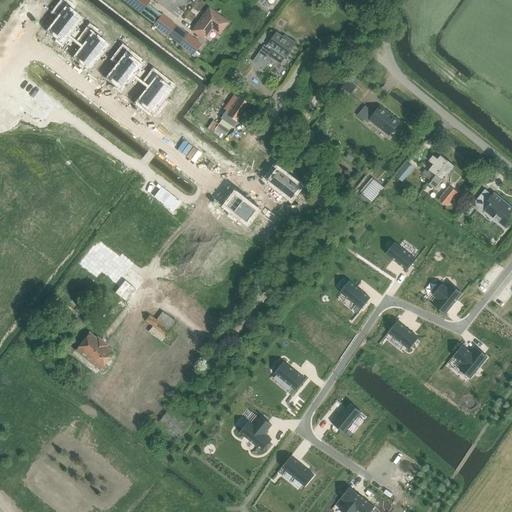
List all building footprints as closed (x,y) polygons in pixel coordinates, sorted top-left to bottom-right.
[(147,0),(122,0),(139,12),(147,0)] [(61,16),(50,31),(62,40),(64,37),(68,40),(74,32),(70,29),(78,19),(66,10),(69,6),(63,2),(56,12),(61,16)] [(219,34),(228,22),(209,8),(193,31),(204,39),(212,28),(219,34)] [(175,25),(161,14),(152,26),(166,36),(175,25)] [(87,43),(76,57),(88,66),(104,46),(92,37),(95,33),(90,29),(82,39),(87,43)] [(265,45),(253,62),(263,69),(264,69),(272,58),(281,64),(285,58),(296,43),(289,38),(287,40),(276,32),(267,45),(268,45),(267,46),(265,45)] [(200,44),(186,33),(178,45),(192,55),(200,44)] [(120,63),(109,78),(121,87),(129,77),(132,80),(138,72),(135,69),(140,63),(128,54),(131,50),(126,47),(123,50),(123,49),(115,59),(120,63)] [(146,54),(159,64),(164,57),(151,48),(146,54)] [(151,87),(139,101),(142,103),(141,105),(147,110),(149,108),(151,110),(153,108),(157,111),(163,103),(159,100),(170,86),(153,73),(145,83),(151,87)] [(352,74),(342,87),(351,94),(361,81),(352,74)] [(232,127),(248,104),(238,97),(228,112),(226,111),(220,119),(232,127)] [(360,113),(358,115),(367,123),(370,120),(389,135),(400,122),(380,107),(375,113),(365,106),(360,113)] [(207,128),(213,132),(222,139),(228,130),(219,124),(218,124),(212,120),(207,128)] [(436,176),(448,161),(441,155),(438,159),(433,156),(429,161),(434,164),(428,172),(425,170),(423,173),(429,178),(433,173),(436,176)] [(447,175),(450,177),(454,173),(451,170),(454,166),(448,161),(436,176),(427,186),(431,189),(433,187),(434,188),(435,190),(447,175)] [(407,162),(399,173),(405,178),(414,168),(407,162)] [(279,170),(270,181),(291,197),(300,185),(279,170)] [(371,202),(384,188),(372,178),(360,192),(371,202)] [(438,200),(446,206),(457,193),(449,187),(438,200)] [(484,189),(473,203),(483,211),(503,227),(504,228),(504,227),(505,226),(510,220),(508,217),(511,211),(511,207),(493,192),(491,195),(484,189)] [(230,203),(227,206),(235,212),(233,215),(240,220),(242,218),(248,222),(257,211),(237,195),(234,198),(230,203)] [(300,204),(288,205),(288,212),(301,211),(300,204)] [(269,210),(264,216),(274,224),(278,218),(269,210)] [(102,240),(119,254),(121,251),(128,242),(130,239),(129,238),(126,241),(124,238),(126,236),(124,234),(122,237),(115,232),(117,229),(116,228),(114,231),(111,228),(109,231),(106,229),(105,230),(108,233),(102,240)] [(95,248),(95,249),(112,262),(119,254),(102,240),(99,238),(98,239),(101,241),(95,248)] [(128,242),(121,251),(133,260),(140,251),(136,248),(139,245),(137,244),(135,247),(128,242)] [(395,242),(386,254),(401,267),(406,271),(407,271),(416,260),(416,259),(395,242)] [(140,251),(133,260),(144,269),(151,260),(157,252),(146,243),(140,251)] [(89,257),(88,258),(106,271),(112,262),(95,249),(95,248),(93,246),(92,248),(94,250),(89,257)] [(82,265),(82,266),(99,279),(106,271),(88,258),(89,257),(86,255),(85,256),(88,258),(82,265)] [(76,274),(75,275),(92,288),(99,279),(82,266),(82,265),(79,263),(78,265),(81,267),(76,274)] [(167,272),(160,281),(171,290),(178,281),(184,273),(173,264),(167,272)] [(69,282),(68,283),(86,297),(92,288),(75,275),(76,274),(73,272),(72,273),(75,275),(69,282)] [(62,291),(62,292),(79,305),(86,297),(68,283),(69,282),(66,280),(65,282),(68,284),(62,291)] [(178,281),(171,290),(183,299),(190,290),(183,284),(185,282),(184,280),(182,283),(178,281)] [(349,281),(340,292),(357,306),(360,309),(361,309),(361,310),(371,298),(349,281)] [(442,284),(433,295),(439,300),(434,305),(434,306),(445,315),(446,315),(463,294),(451,285),(448,288),(442,284)] [(183,299),(181,302),(198,315),(197,316),(200,318),(201,317),(198,314),(204,307),(207,310),(208,308),(205,306),(207,303),(204,301),(207,298),(205,297),(203,300),(196,294),(198,291),(197,290),(194,293),(192,291),(194,288),(192,287),(190,290),(183,299)] [(56,299),(55,300),(72,314),(79,305),(62,292),(62,291),(60,289),(58,290),(61,292),(56,299)] [(49,308),(49,309),(66,322),(72,314),(55,300),(56,299),(53,297),(52,299),(55,301),(49,308)] [(181,302),(174,310),(191,324),(193,327),(195,325),(192,323),(197,316),(198,315),(181,302)] [(43,317),(42,317),(53,326),(59,331),(66,322),(49,309),(49,308),(46,306),(45,307),(48,309),(43,317)] [(174,310),(167,319),(185,332),(184,333),(187,335),(188,334),(185,331),(191,324),(174,310)] [(28,335),(25,339),(29,343),(27,346),(28,347),(31,344),(35,347),(36,348),(46,334),(53,326),(42,317),(43,317),(40,314),(39,316),(41,318),(36,325),(33,323),(32,324),(35,327),(29,334),(26,331),(25,333),(28,335)] [(167,319),(161,327),(178,341),(177,341),(180,344),(181,342),(178,340),(184,333),(185,332),(167,319)] [(398,321),(388,332),(388,333),(409,350),(419,338),(403,325),(398,321)] [(161,327),(154,336),(171,349),(171,350),(174,352),(175,351),(172,349),(177,341),(178,341),(161,327)] [(35,347),(33,350),(34,351),(36,348),(46,356),(47,357),(61,340),(55,336),(55,335),(52,339),(46,334),(36,348),(35,347)] [(154,336),(147,344),(165,358),(164,359),(167,361),(168,359),(165,357),(171,350),(171,349),(154,336)] [(46,356),(44,359),(46,360),(48,357),(55,363),(56,363),(69,346),(61,340),(47,357),(46,356)] [(147,344),(141,353),(158,366),(158,367),(160,369),(161,368),(159,366),(164,359),(165,358),(147,344)] [(462,345),(453,356),(463,365),(459,369),(471,379),(488,357),(477,348),(472,353),(462,345)] [(55,363),(53,366),(54,367),(57,364),(64,370),(78,353),(69,346),(56,363),(55,363)] [(64,370),(61,372),(63,374),(65,371),(72,376),(73,377),(86,359),(78,353),(64,370)] [(141,353),(134,361),(151,375),(151,376),(154,378),(155,376),(152,374),(158,367),(158,366),(141,353)] [(72,376),(70,379),(71,380),(74,377),(81,383),(95,366),(86,359),(73,377),(72,376)] [(134,361),(128,370),(145,383),(144,384),(147,386),(148,385),(145,383),(151,376),(151,375),(134,361)] [(284,362),(275,373),(293,388),(288,393),(292,396),(296,391),(306,379),(305,379),(284,362)] [(81,383),(79,386),(80,387),(82,384),(89,389),(90,390),(103,373),(95,366),(81,383)] [(128,370),(121,379),(127,384),(138,392),(138,393),(140,395),(142,393),(139,391),(144,384),(145,383),(128,370)] [(89,389),(87,392),(88,393),(91,391),(98,396),(99,397),(112,379),(103,373),(90,390),(89,389)] [(98,396),(96,399),(97,400),(100,397),(110,405),(110,406),(121,392),(115,387),(118,384),(117,383),(112,379),(99,397),(98,396)] [(110,405),(107,408),(109,409),(111,406),(115,410),(113,412),(114,413),(117,411),(121,414),(124,410),(127,412),(128,411),(126,408),(131,401),(134,403),(135,402),(132,400),(138,393),(138,392),(127,384),(121,392),(110,406),(110,405)] [(333,424),(345,434),(345,433),(362,412),(350,403),(333,424)] [(249,421),(239,432),(263,451),(272,440),(265,434),(272,425),(261,416),(254,425),(249,421)] [(291,456),(282,468),(305,487),(315,475),(291,456)] [(345,502),(339,510),(342,511),(356,511),(357,511),(370,511),(375,507),(350,487),(340,499),(341,499),(345,502)]
